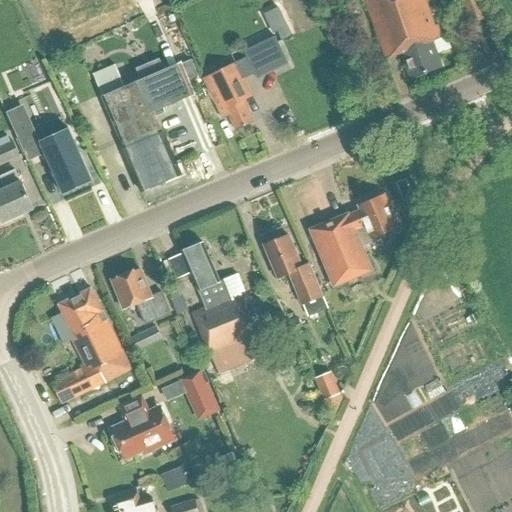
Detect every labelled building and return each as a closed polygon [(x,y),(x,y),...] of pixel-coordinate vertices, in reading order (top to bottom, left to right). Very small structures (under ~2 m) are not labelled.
[(425,0),(365,0),(386,59),(401,54),(410,79),(442,67),(437,53),(451,48),(447,37),(440,39),(439,38),(442,37),(438,25),(435,26),(425,0)] [(457,0),(469,26),(489,17),(481,0),(457,0)] [(318,14),(305,17),(310,39),(323,36),(318,14)] [(281,41),(291,36),(287,26),(277,31),(281,41)] [(246,59),(236,63),(206,79),(212,92),(210,93),(223,119),(229,116),(236,131),(254,122),(243,100),(253,95),(245,79),(254,75),(257,82),(289,66),(275,37),(244,53),(246,59)] [(101,93),(138,78),(137,76),(134,78),(129,66),(125,68),(122,61),(93,74),(101,93)] [(139,81),(138,78),(101,93),(125,149),(124,150),(141,192),(181,174),(164,133),(163,133),(153,112),(194,94),(181,63),(139,81)] [(33,132),(22,108),(7,115),(18,139),(33,132)] [(64,195),(93,182),(68,128),(40,141),(64,195)] [(0,164),(20,156),(13,141),(10,142),(7,136),(0,139),(0,164)] [(0,217),(2,222),(34,208),(22,182),(21,183),(16,170),(0,177),(0,178),(5,190),(0,192),(0,217)] [(349,215),(349,214),(310,230),(334,287),(373,271),(362,246),(384,236),(384,234),(399,228),(385,195),(358,206),(360,211),(349,215)] [(289,235),(265,245),(279,279),(288,274),(301,306),(303,305),(308,317),(328,309),(309,263),(302,266),(289,235)] [(183,252),(183,253),(168,260),(177,279),(192,273),(199,291),(206,308),(231,298),(223,280),(220,282),(203,243),(183,252)] [(140,269),(113,280),(124,309),(137,304),(139,308),(147,326),(172,315),(163,293),(151,297),(140,269)] [(92,289),(59,305),(75,338),(72,340),(85,367),(52,383),(62,404),(93,389),(131,369),(92,289)] [(266,354),(240,294),(231,298),(206,308),(192,314),(217,374),(266,354)] [(332,316),(341,336),(360,328),(351,308),(332,316)] [(476,312),(468,316),(473,325),(481,320),(476,312)] [(131,338),(137,351),(162,339),(156,326),(131,338)] [(279,385),(270,364),(242,375),(250,396),(279,385)] [(201,369),(179,379),(198,421),(220,411),(201,369)] [(340,394),(330,371),(314,378),(323,401),(324,400),(330,413),(340,394)] [(143,451),(144,454),(171,442),(156,408),(147,412),(140,397),(118,407),(125,422),(111,429),(124,459),(143,451)] [(172,427),(191,426),(190,407),(171,408),(172,427)] [(161,475),(167,492),(189,484),(182,466),(161,475)] [(140,501),(138,493),(112,501),(115,511),(156,511),(152,498),(140,501)] [(170,507),(171,511),(203,511),(200,498),(195,500),(195,499),(170,507)]
